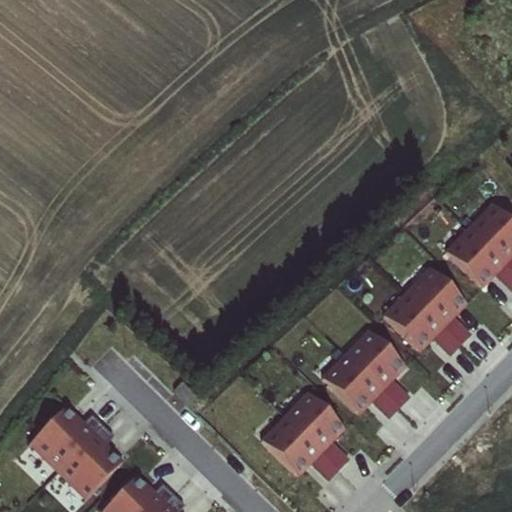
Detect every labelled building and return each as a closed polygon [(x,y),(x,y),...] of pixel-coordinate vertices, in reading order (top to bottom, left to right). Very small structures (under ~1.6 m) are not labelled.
[(469,230),(472,234),(495,210),(492,207),(469,230)] [(511,226),(495,210),(472,234),(505,266),(511,272),(511,226)] [(449,258),(472,234),(469,230),(446,254),(449,258)] [(511,272),(505,266),(472,234),(449,258),(482,290),(496,276),(511,292),(511,272)] [(407,294),(411,297),(434,274),(430,270),(407,294)] [(453,320),(467,306),(434,274),(411,297),(443,329),(461,347),(471,337),(453,320)] [(411,297),(407,294),(384,318),(387,321),(411,297)] [(411,297),(387,321),(420,353),(434,339),(452,357),(461,347),(443,329),(411,297)] [(346,356),(349,360),(373,336),(369,333),(346,356)] [(392,382),(405,368),(373,336),(349,360),(382,392),(400,410),(410,400),(392,382)] [(349,360),(346,356),(323,380),(326,383),(349,360)] [(400,410),(382,392),(349,360),(326,383),(359,416),(373,402),(390,419),(400,410)] [(194,399),(181,386),(173,394),(186,407),(194,399)] [(285,418),(289,422),(312,398),(309,395),(285,418)] [(331,444),(345,430),(312,398),(289,422),(322,454),(340,471),(349,462),(331,444)] [(63,411),(80,428),(83,426),(65,408),(63,411)] [(63,411),(29,445),(58,473),(101,428),(90,418),(83,426),(80,428),(63,411)] [(266,445),(289,422),(285,418),(262,442),(266,445)] [(340,471),(322,454),(289,422),(266,445),(299,478),(312,464),(330,481),(340,471)] [(104,446),(111,439),(101,428),(58,473),(86,500),(119,466),(101,449),(104,446)] [(55,475),(58,473),(29,445),(27,447),(55,475)] [(104,446),(101,449),(119,466),(121,464),(104,446)] [(86,500),(58,473),(55,475),(83,503),(86,500)] [(151,498),(154,495),(136,478),(134,481),(151,498)] [(151,498),(134,481),(103,511),(158,511),(172,498),(161,488),(154,495),(151,498)] [(178,511),(182,508),(172,498),(158,511),(178,511)]
